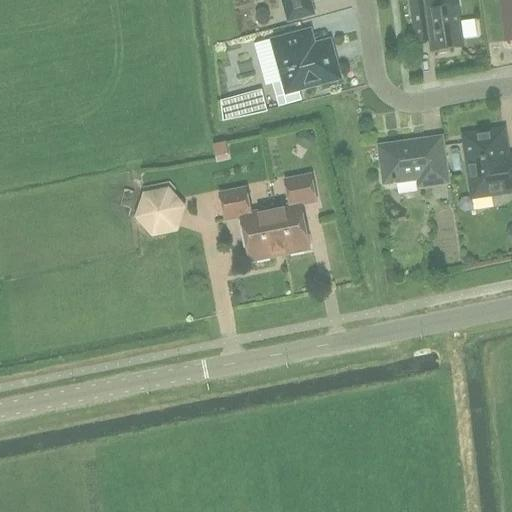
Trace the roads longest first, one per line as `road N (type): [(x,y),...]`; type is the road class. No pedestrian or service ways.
road 1 (unclassified): [(0,413),(511,311)]
road 2 (residential): [(511,86),(401,102),(380,87),(366,0)]
